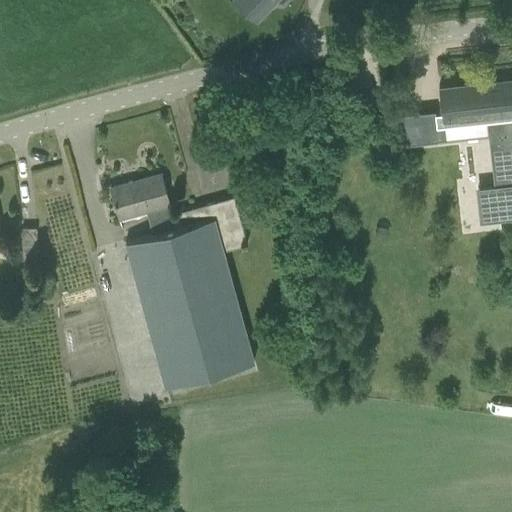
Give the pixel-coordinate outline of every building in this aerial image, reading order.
[(237,0),(257,19),(275,0),(237,0)] [(412,143),(439,140),(437,126),(488,120),(495,185),(478,188),(482,221),(511,217),(511,76),(439,85),(442,112),(436,113),(435,110),(399,114),(401,136),(412,135),(412,143)] [(235,194),(172,211),(161,173),(111,187),(120,219),(148,211),(153,233),(125,240),(165,385),(255,360),(225,248),(248,242),(235,194)] [(37,255),(37,247),(36,227),(22,227),(23,255),(37,255)] [(19,258),(20,281),(34,280),(32,258),(19,258)]
